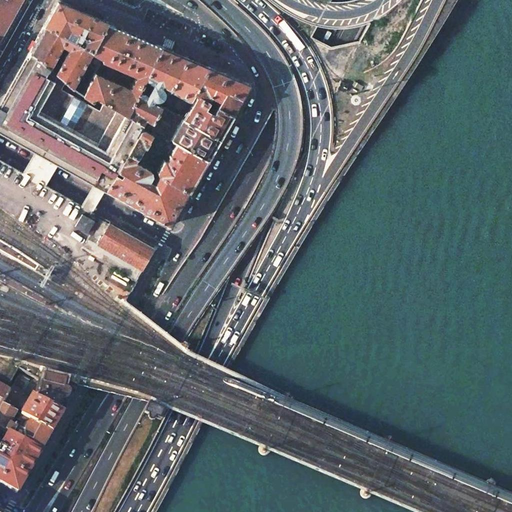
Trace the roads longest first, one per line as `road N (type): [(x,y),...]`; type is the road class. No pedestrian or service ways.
road 1 (trunk): [(215,0),(277,68),(287,144),(261,206),(187,317),(81,511)]
road 2 (primary): [(343,0),(263,154),(112,404)]
road 3 (trunk): [(199,386),(244,259),(368,0)]
road 4 (trunk): [(288,231),(438,0)]
road 5 (trunk): [(288,231),(317,160),(319,107),(300,54),(250,0)]
road 6 (primary): [(223,30),(256,74),(260,100),(181,245)]
road 7 (primary): [(181,245),(73,445)]
road 8 (residential): [(181,245),(0,144)]
road 9 (trunk): [(199,386),(288,231)]
road 10 (trunk): [(132,511),(199,386)]
road 11 (trunk): [(112,404),(52,511)]
